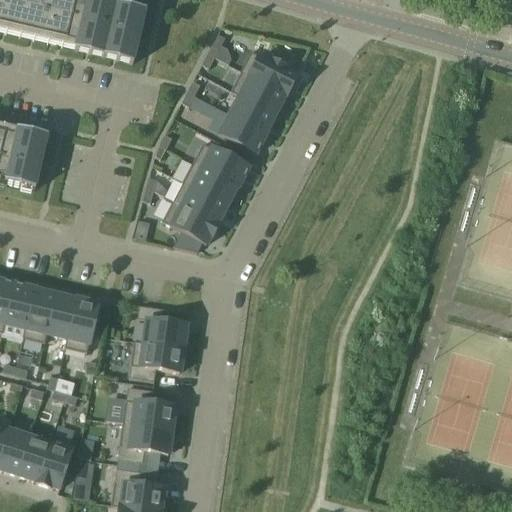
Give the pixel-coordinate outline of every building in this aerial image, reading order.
[(0,0),(0,28),(125,58),(125,56),(134,58),(145,13),(127,9),(126,14),(116,12),(117,8),(113,6),(113,11),(103,9),(104,4),(88,0),(86,0),(85,5),(75,3),(75,0),(0,0)] [(212,47),(207,57),(214,61),(220,50),(212,47)] [(240,76),(241,75),(284,98),(284,99),(285,100),(296,79),(286,73),(287,71),(270,63),(269,65),(250,55),(239,76),(240,76)] [(208,72),(214,61),(207,57),(201,68),(208,72)] [(239,100),(239,99),(274,117),(284,99),(284,98),(241,75),(240,76),(230,95),(239,100)] [(186,96),(194,99),(199,89),(192,85),(186,96)] [(188,110),(194,99),(186,96),(181,106),(188,110)] [(265,136),(274,117),(239,99),(239,100),(229,117),(229,118),(264,137),(265,136)] [(264,137),(229,118),(218,138),(255,157),(266,136),(265,136),(264,137)] [(0,178),(5,180),(4,185),(22,189),(23,184),(33,186),(32,190),(31,190),(31,192),(34,192),(45,148),(33,145),(33,143),(0,135),(0,178)] [(171,142),(164,138),(158,149),(165,153),(171,142)] [(192,167),(236,190),(235,191),(236,191),(247,171),(203,147),(192,167)] [(160,163),(165,153),(158,149),(156,153),(154,160),(160,163)] [(226,209),(235,191),(236,190),(192,167),(182,186),(226,209)] [(156,183),(148,181),(145,193),(153,195),(156,183)] [(226,209),(182,186),(172,205),(173,205),(216,228),(216,227),(226,209)] [(153,195),(145,193),(142,205),(150,207),(153,195)] [(216,228),(173,205),(162,225),(205,248),(216,228)] [(0,336),(2,337),(4,327),(13,287),(0,284),(0,336)] [(34,293),(35,294),(35,292),(13,287),(4,327),(24,332),(25,332),(34,293)] [(46,337),(55,298),(35,294),(34,293),(25,332),(24,332),(21,341),(44,347),(47,337),(46,337)] [(66,342),(67,342),(76,303),(75,303),(55,298),(46,337),(47,337),(66,342)] [(75,303),(76,303),(67,342),(66,342),(63,351),(86,356),(98,307),(75,302),(75,303)] [(136,322),(146,324),(162,325),(163,313),(138,310),(136,322)] [(143,347),(182,352),(185,329),(162,325),(146,324),(143,346),(143,347)] [(130,369),(155,373),(179,376),(182,352),(143,347),(143,346),(133,344),(130,369)] [(95,366),(87,364),(85,376),(93,378),(95,366)] [(2,375),(13,378),(15,370),(4,367),(2,375)] [(130,369),(128,381),(153,385),(155,373),(130,369)] [(15,370),(13,378),(25,382),(27,374),(15,370)] [(47,391),(54,393),(57,382),(50,380),(47,391)] [(22,389),(10,386),(8,394),(20,397),(22,389)] [(125,403),(150,407),(152,395),(127,391),(125,403)] [(41,403),(43,395),(31,392),(29,399),(41,403)] [(53,393),(51,401),(63,405),(65,397),(53,393)] [(77,400),(65,397),(63,405),(74,408),(77,400)] [(150,407),(125,403),(122,427),(171,434),(174,410),(150,407)] [(122,427),(118,451),(144,454),(167,458),(171,434),(122,427)] [(0,458),(0,473),(16,478),(29,440),(8,434),(0,458)] [(51,438),(48,447),(49,447),(37,485),(36,485),(36,486),(50,490),(50,489),(58,492),(74,445),(51,438)] [(37,485),(49,447),(48,447),(29,440),(16,478),(36,485),(37,485)] [(144,454),(118,451),(117,463),(142,467),(144,454)] [(71,502),(88,504),(93,467),(77,465),(71,502)] [(114,485),(139,489),(141,476),(115,473),(114,485)] [(134,511),(159,511),(163,492),(139,489),(114,485),(110,510),(119,511),(119,510),(134,511)]
